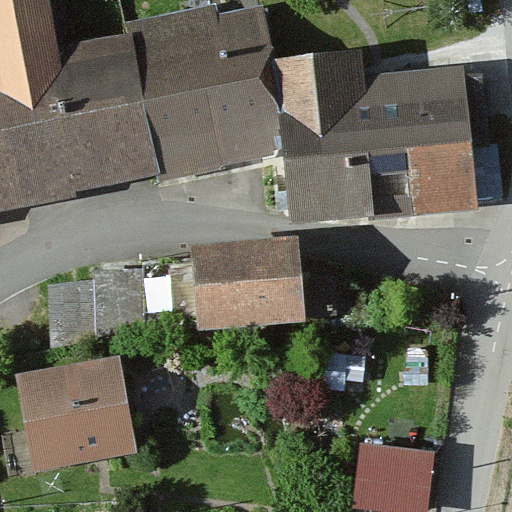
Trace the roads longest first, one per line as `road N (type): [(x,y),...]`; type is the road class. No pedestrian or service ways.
road 1 (residential): [(0,276),(64,243),(152,229),(260,235),(511,271)]
road 2 (unclassified): [(463,511),(511,272)]
